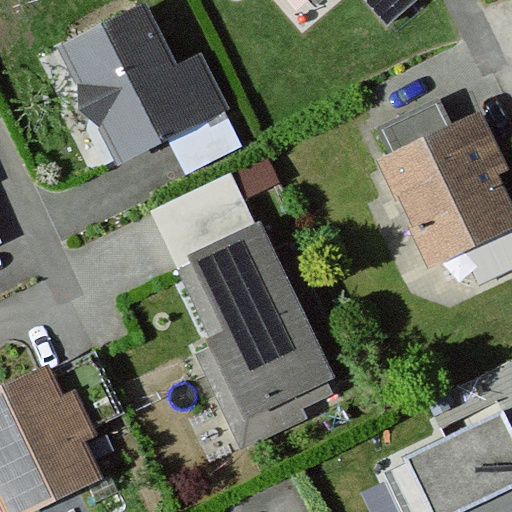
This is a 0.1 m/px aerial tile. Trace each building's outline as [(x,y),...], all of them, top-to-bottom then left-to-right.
[(302,0),(314,14),(331,0),(354,0),(385,36),(428,0),(302,0)] [(149,14),(60,55),(113,168),(164,145),(183,186),(247,156),(201,58),(174,70),(149,14)] [(484,118),(376,166),(424,273),(511,233),(511,214),(498,183),(511,177),(484,118)] [(218,192),(145,229),(207,353),(191,361),(238,455),(344,402),(256,227),(240,235),(218,192)] [(94,351),(0,390),(0,511),(54,511),(112,488),(91,437),(125,422),(94,351)] [(511,511),(511,424),(509,417),(403,467),(424,511),(511,511)]
